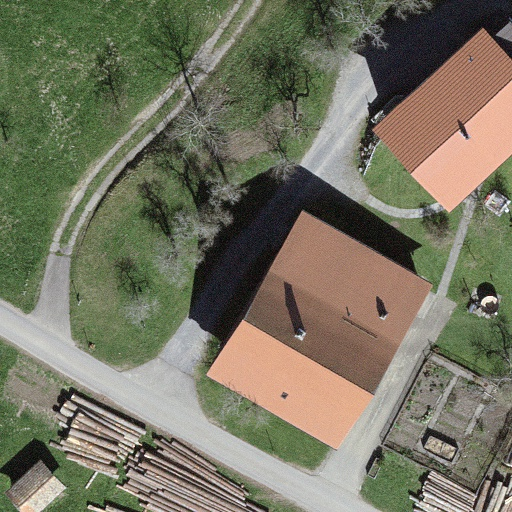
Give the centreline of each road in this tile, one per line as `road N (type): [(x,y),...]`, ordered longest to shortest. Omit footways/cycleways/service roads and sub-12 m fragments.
road 1 (track): [(438,18),(367,83),(314,172),(243,257),(152,404)]
road 2 (unclassified): [(0,320),(352,511)]
